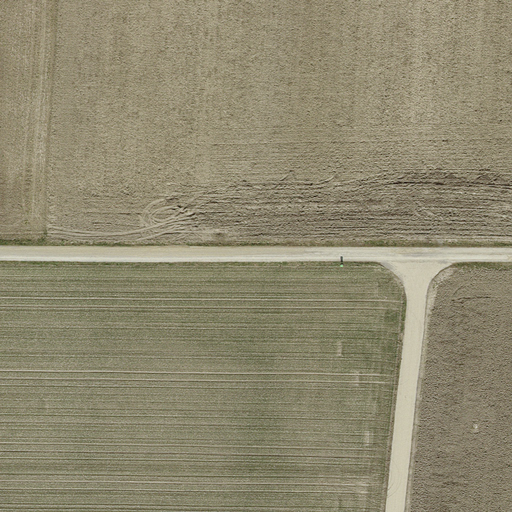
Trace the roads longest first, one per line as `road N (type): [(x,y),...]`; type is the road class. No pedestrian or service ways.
road 1 (track): [(511,253),(0,250)]
road 2 (track): [(394,511),(420,252)]
